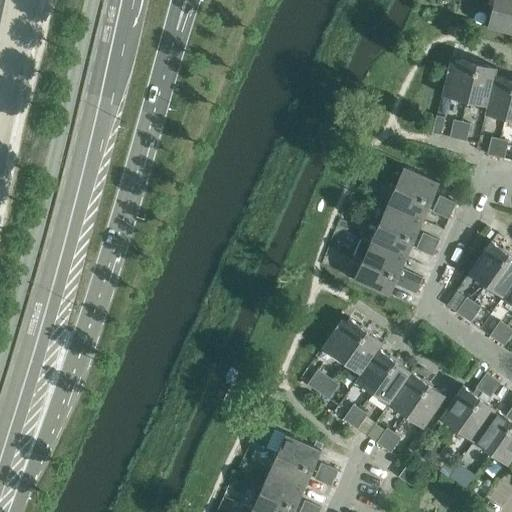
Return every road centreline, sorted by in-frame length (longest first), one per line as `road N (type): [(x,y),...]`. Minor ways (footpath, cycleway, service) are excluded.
road 1 (primary): [(28,438),(86,334),(176,11)]
road 2 (primary): [(127,0),(28,438)]
road 3 (residential): [(511,369),(430,311),(487,174),(511,182)]
